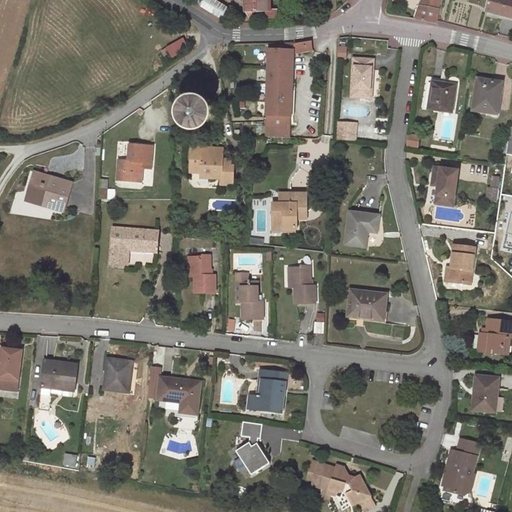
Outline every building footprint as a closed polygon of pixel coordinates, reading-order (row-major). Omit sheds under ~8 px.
[(205,0),(202,7),(225,19),(231,7),(216,0),(205,0)] [(246,0),(247,13),(267,12),(267,19),(276,19),(275,0),(246,0)] [(438,8),(440,0),(421,0),(420,7),(416,19),(436,23),(438,8)] [(511,18),(511,0),(488,0),(486,11),(511,18)] [(188,48),(183,39),(162,51),(167,60),(188,48)] [(311,50),(310,41),(299,42),(294,43),(294,42),(286,42),(285,50),(268,49),(265,137),(289,138),(292,83),(288,82),(290,50),(294,50),(293,53),(311,50)] [(349,47),(338,47),(338,60),(348,62),(349,47)] [(351,97),(372,98),(374,60),(354,59),(351,97)] [(194,75),(191,69),(184,74),(188,80),(187,83),(187,85),(188,88),(190,91),(193,93),(196,94),(201,93),(203,92),(206,88),(206,82),(206,81),(203,77),(202,76),(199,75),(194,75)] [(486,109),(498,111),(502,83),(478,79),(473,110),(486,112),(486,109)] [(428,109),(452,113),(457,84),(432,80),(428,109)] [(184,114),(184,117),(184,119),(186,122),(188,123),(190,125),(192,125),(194,125),(197,125),(201,122),(203,119),(203,114),(203,112),(202,109),(200,108),(198,106),(196,106),(192,105),(189,106),(187,107),(185,110),(184,114)] [(338,122),(338,140),(359,140),(359,122),(338,122)] [(222,174),(222,178),(222,184),(233,185),(234,166),(230,166),(227,166),(227,159),(222,159),(223,149),(203,147),(203,151),(192,150),(191,172),(202,172),(202,177),(214,178),(214,173),(222,174)] [(117,179),(141,181),(142,163),(119,161),(117,179)] [(436,203),(453,205),(458,171),(434,168),(432,185),(438,186),(436,203)] [(36,172),(33,181),(50,186),(53,177),(36,172)] [(64,211),(72,183),(53,177),(50,186),(33,181),(29,194),(36,197),(35,202),(64,211)] [(494,189),(493,200),(497,201),(500,178),(492,177),(491,188),(494,189)] [(100,179),(99,198),(115,198),(115,190),(107,190),(108,180),(100,179)] [(296,214),(306,214),(306,193),(290,193),(290,203),(272,204),(273,225),(283,226),(283,228),(296,228),(296,219),(296,214)] [(368,232),(377,233),(379,216),(350,212),(346,245),(366,248),(368,232)] [(283,226),(273,225),(273,233),(296,233),(296,228),(283,228),(283,226)] [(111,264),(127,265),(129,250),(156,252),(158,231),(114,227),(111,264)] [(445,281),(471,285),(475,248),(454,245),(451,267),(447,267),(445,281)] [(192,257),(193,276),(195,276),(195,293),(216,292),(215,275),(211,275),(210,255),(202,255),(203,257),(192,257)] [(291,268),(292,287),(295,287),(296,304),(316,303),(315,286),(312,286),(311,266),(301,266),(302,268),(291,268)] [(240,283),(240,303),(242,302),(242,319),(263,319),(263,301),(258,301),(258,281),(249,281),(248,283),(240,283)] [(349,316),(383,320),(386,294),(352,290),(349,316)] [(486,333),(482,333),(480,332),(477,350),(509,354),(511,339),(511,338),(511,322),(488,319),(486,329),(486,333)] [(325,333),(326,323),(316,323),(315,333),(325,333)] [(0,388),(17,391),(22,351),(1,348),(0,359),(0,361),(1,361),(1,365),(0,364),(0,388)] [(108,359),(104,389),(129,392),(132,361),(108,359)] [(45,360),(41,395),(39,410),(49,411),(51,396),(59,397),(62,390),(74,391),(78,364),(45,360)] [(260,396),(257,396),(250,395),(249,408),(282,412),(286,374),(260,371),(259,381),(262,381),(260,396)] [(475,410),(494,411),(497,378),(476,376),(475,390),(476,390),(475,410)] [(158,399),(171,401),(181,402),(180,412),(197,414),(200,382),(160,377),(158,399)] [(262,425),(242,422),(239,436),(249,437),(248,442),(233,451),(249,475),(267,463),(254,444),(256,438),(260,438),(262,425)] [(453,487),(452,490),(466,494),(466,491),(471,492),(475,474),(473,474),(480,444),(460,439),(456,451),(451,450),(443,486),(444,486),(445,485),(453,487)] [(64,463),(75,465),(76,456),(65,454),(64,463)] [(346,508),(347,511),(349,511),(350,511),(353,506),(359,502),(371,496),(360,475),(356,478),(350,480),(342,477),(345,468),(336,464),(335,468),(313,461),(309,472),(313,473),(315,476),(313,480),(312,485),(323,489),(328,490),(327,492),(330,493),(336,495),(341,507),(346,508)] [(350,480),(356,478),(349,474),(345,468),(342,477),(350,480)] [(328,490),(323,489),(321,497),(328,499),(330,493),(327,492),(328,490)] [(371,496),(359,502),(363,509),(374,503),(371,496)]
